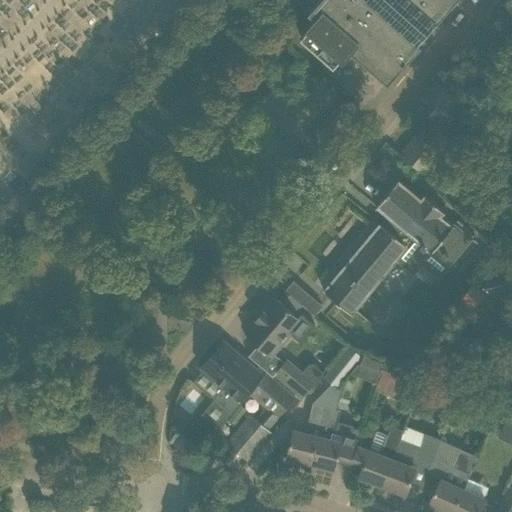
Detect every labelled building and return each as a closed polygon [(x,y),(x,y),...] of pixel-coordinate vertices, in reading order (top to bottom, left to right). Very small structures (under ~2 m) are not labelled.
[(437,19),(453,0),(317,0),(308,10),(316,18),(300,36),(333,65),(388,81),(421,43),(418,40),(436,19),(437,19)] [(425,136),(433,142),(443,131),(444,131),(454,120),(452,117),(465,102),(457,95),(465,86),(457,79),(491,40),(484,35),(410,123),(425,136)] [(401,154),(416,167),(424,174),(443,153),(435,146),(420,132),(401,154)] [(379,223),(323,290),(351,313),(396,259),(413,273),(421,263),(434,247),(452,261),(459,253),(471,238),(453,223),(452,224),(440,214),(444,210),(430,198),(426,202),(421,198),(398,179),(376,205),(390,217),(383,226),(379,223)] [(490,321),(498,327),(511,311),(503,303),(511,293),(511,287),(509,285),(506,275),(498,277),(484,293),(475,285),(463,299),(489,322),(490,321)] [(315,312),(322,302),(292,280),(285,291),(315,312)] [(258,321),(246,335),(262,348),(272,357),(291,335),(299,341),(314,324),(301,313),(298,316),(289,309),(274,296),(255,319),(258,321)] [(459,361),(474,376),(497,352),(495,349),(499,344),(489,335),(477,348),(474,346),(459,361)] [(244,398),(249,392),(263,375),(223,341),(201,368),(224,387),(214,398),(231,413),(244,398)] [(348,346),(323,377),(331,384),(338,389),(342,383),(362,357),(353,349),(348,346)] [(364,355),(360,364),(379,372),(383,362),(364,355)] [(287,360),(273,376),(297,396),(301,400),(315,383),(287,360)] [(380,376),(375,388),(395,396),(404,371),(383,362),(379,372),(378,375),(380,376)] [(263,375),(249,392),(266,407),(278,417),(297,396),(273,376),(267,371),(263,375)] [(422,378),(417,392),(433,399),(439,385),(422,378)] [(446,388),(444,395),(446,401),(453,404),(458,393),(446,388)] [(291,438),(286,457),(310,463),(324,406),(312,403),(306,430),(294,427),(291,438)] [(324,406),(310,463),(334,469),(338,455),(351,460),(356,443),(358,437),(360,430),(349,426),(338,423),(341,410),(337,409),(324,406)] [(250,414),(240,426),(227,441),(240,452),(241,451),(249,457),(271,431),(268,429),(278,417),(266,407),(256,419),(250,414)] [(511,418),(507,416),(501,431),(511,435),(511,418)] [(356,443),(351,460),(363,464),(359,476),(382,485),(400,436),(403,429),(391,425),(388,433),(376,429),(369,448),(356,443)] [(179,431),(170,442),(184,454),(193,443),(179,431)] [(400,436),(382,485),(405,494),(416,463),(429,467),(441,440),(425,433),(421,445),(400,436)] [(428,504),(446,511),(451,511),(463,488),(470,472),(453,465),(460,447),(441,440),(429,467),(427,473),(422,485),(434,490),(428,504)] [(463,488),(451,511),(478,511),(485,498),(463,488)]
